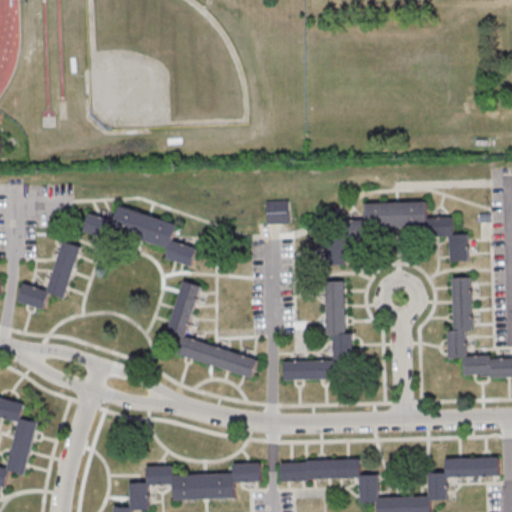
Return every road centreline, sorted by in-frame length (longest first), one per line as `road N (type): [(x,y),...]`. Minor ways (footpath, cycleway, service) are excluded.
road 1 (residential): [(511,416),(309,425),(156,397)]
road 2 (residential): [(17,350),(40,369),(92,389),(130,400),(156,397),(144,378),(53,350),(17,350)]
road 3 (residential): [(64,511),(65,476),(99,364)]
road 4 (residential): [(407,420),(401,299)]
